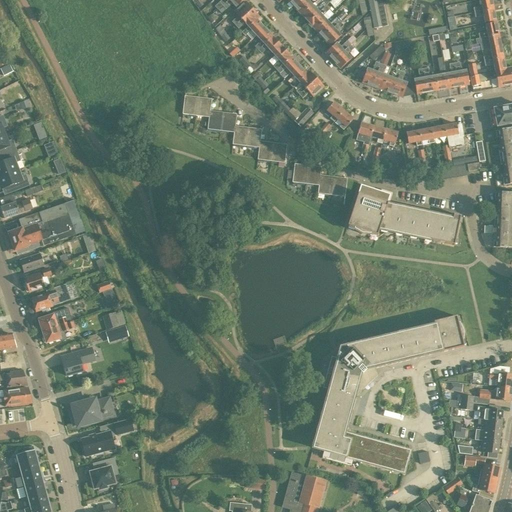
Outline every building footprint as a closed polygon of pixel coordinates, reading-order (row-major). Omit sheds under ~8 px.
[(199,0),(195,3),(198,8),(203,5),(199,0)] [(228,0),(222,6),(225,10),(232,4),(235,8),(243,0),(228,0)] [(301,0),(293,7),(301,15),(312,5),(308,0),(301,0)] [(301,15),(308,23),(325,7),(325,6),(330,2),(327,0),(322,0),(315,8),(312,5),(301,15)] [(332,0),(329,3),(334,9),(343,0),(332,0)] [(367,0),(374,29),(388,26),(384,6),(387,5),(385,0),(367,0)] [(473,8),(474,13),(493,10),(491,0),(481,0),(480,0),(481,6),(473,8)] [(231,22),(235,26),(252,10),(245,2),(234,12),(238,16),(231,22)] [(308,23),(315,30),(326,20),(322,16),(329,10),(325,7),(308,23)] [(244,23),(247,27),(248,27),(256,19),(256,20),(259,17),(252,10),(235,26),(238,29),(244,23)] [(493,10),(474,13),(475,18),(483,16),(485,24),(495,21),(493,10)] [(315,30),(322,38),(340,22),(336,18),(330,24),(326,20),(315,30)] [(248,27),(247,27),(241,33),(244,36),(247,34),(252,40),(256,36),(264,28),(256,20),(256,19),(248,27)] [(340,22),(322,38),(330,46),(341,36),(337,32),(343,26),(340,22)] [(487,32),(478,34),(479,39),(498,35),(496,23),(485,26),(487,32)] [(254,47),(258,51),(273,37),(264,28),(256,36),(260,41),(254,47)] [(217,32),(221,37),(226,34),(222,29),(217,32)] [(226,34),(221,37),(224,42),(229,39),(226,34)] [(479,39),(476,39),(477,44),(480,44),(482,51),(490,49),(501,47),(498,35),(479,39)] [(273,37),(258,51),(261,54),(267,48),(272,54),(281,46),(273,37)] [(325,53),(333,61),(350,45),(347,42),(340,47),(336,43),(325,53)] [(453,46),(454,53),(465,51),(464,44),(453,46)] [(350,45),(333,61),(340,69),(351,59),(347,55),(353,49),(350,45)] [(385,51),(381,46),(369,57),(374,62),(385,51)] [(483,57),(484,62),(503,59),(501,47),(490,49),(491,55),(483,57)] [(273,67),(276,70),(291,57),(283,48),(274,56),(279,61),(273,67)] [(233,49),(229,52),(232,57),(237,53),(233,49)] [(444,50),(446,60),(452,59),(450,49),(444,50)] [(239,60),(243,65),(247,61),(243,57),(239,60)] [(286,68),(290,73),(299,66),(291,57),(276,70),(279,74),(286,68)] [(494,72),(491,73),(505,70),(503,59),(484,62),(485,67),(493,65),(494,72)] [(247,61),(243,65),(247,69),(251,65),(247,61)] [(362,83),(372,87),(380,64),(375,63),(373,71),(367,69),(362,83)] [(459,63),(454,64),(458,87),(469,85),(466,70),(460,71),(459,63)] [(0,69),(4,76),(13,72),(9,64),(0,69)] [(372,87),(382,90),(387,76),(390,68),(380,64),(372,87)] [(444,66),(443,66),(448,89),(458,87),(454,64),(449,64),(450,73),(445,74),(444,66)] [(289,84),(292,88),(307,75),(306,74),(299,66),(290,73),(295,78),(289,84)] [(440,75),(434,76),(437,91),(448,89),(443,66),(439,67),(440,75)] [(428,68),(422,69),(427,93),(437,91),(434,76),(429,77),(428,68)] [(511,68),(505,70),(491,73),(478,76),(470,77),(472,87),(480,85),(480,82),(486,81),(486,78),(493,77),(492,75),(495,75),(498,88),(511,84),(511,68)] [(427,93),(422,69),(418,70),(419,79),(413,80),(416,95),(427,93)] [(382,90),(392,94),(400,72),(395,70),(392,78),(387,76),(382,90)] [(296,91),(299,95),(316,79),(309,72),(306,74),(307,75),(292,88),(299,82),(302,86),(296,91)] [(400,72),(392,94),(402,98),(407,83),(402,81),(404,73),(400,72)] [(316,79),(299,95),(302,99),(308,93),(312,97),(323,87),(316,79)] [(280,100),(276,95),(272,99),(276,103),(280,100)] [(182,115),(195,117),(198,99),(184,97),(182,115)] [(195,117),(209,118),(210,112),(211,100),(198,99),(195,117)] [(0,111),(10,107),(6,100),(2,102),(1,100),(0,100),(0,111)] [(29,100),(16,104),(18,111),(32,107),(29,100)] [(278,106),(282,110),(286,106),(282,102),(278,106)] [(330,119),(333,122),(343,111),(333,102),(326,111),(332,116),(330,119)] [(511,105),(489,110),(492,128),(511,124),(511,105)] [(286,106),(282,110),(293,122),(294,121),(300,127),(313,114),(307,108),(301,114),(296,109),(295,110),(292,108),(290,110),(286,106)] [(343,111),(333,122),(334,122),(336,119),(342,124),(339,127),(343,130),(353,119),(343,111)] [(207,130),(221,132),(223,114),(210,112),(209,118),(207,130)] [(221,132),(234,134),(235,127),(236,115),(223,114),(221,132)] [(43,121),(35,124),(41,140),(49,137),(43,121)] [(316,134),(321,138),(331,126),(326,123),(316,134)] [(361,123),(358,134),(356,141),(363,143),(363,144),(368,146),(370,137),(373,127),(361,123)] [(446,137),(447,137),(449,148),(464,146),(463,138),(459,139),(458,135),(456,124),(443,126),(445,137),(446,137)] [(443,126),(431,129),(433,139),(441,138),(441,142),(446,141),(446,137),(445,137),(443,126)] [(232,146),(246,147),(248,128),(235,127),(234,134),(232,146)] [(376,143),(381,144),(385,130),(373,127),(370,137),(377,139),(376,143)] [(259,149),(260,142),(261,130),(248,128),(246,147),(259,149)] [(511,128),(498,131),(506,185),(511,184),(511,128)] [(431,129),(418,131),(421,145),(422,145),(421,142),(429,140),(429,144),(434,143),(433,139),(431,129)] [(385,130),(381,144),(382,141),(389,142),(388,146),(394,147),(394,144),(395,144),(398,133),(385,130)] [(421,145),(418,131),(406,133),(408,144),(416,143),(417,146),(421,145)] [(0,150),(2,156),(16,151),(12,140),(7,142),(5,135),(0,137),(0,150)] [(485,161),(481,141),(475,142),(479,162),(485,161)] [(257,161),(271,162),(273,144),(260,142),(259,149),(257,161)] [(273,144),(271,162),(284,164),(287,145),(273,144)] [(55,149),(46,152),(48,157),(57,154),(55,149)] [(0,176),(18,170),(16,163),(20,161),(16,151),(2,156),(4,162),(0,163),(0,176)] [(62,157),(55,160),(61,175),(68,172),(62,157)] [(467,165),(468,172),(480,170),(479,163),(477,163),(467,165)] [(292,183),(305,185),(308,166),(294,164),(292,183)] [(319,186),(320,176),(321,168),(308,166),(305,185),(319,186)] [(18,170),(0,176),(0,188),(0,190),(13,185),(15,191),(30,186),(25,175),(21,177),(18,170)] [(318,194),(331,196),(333,177),(320,176),(319,186),(318,194)] [(331,196),(344,198),(346,187),(347,179),(333,177),(331,196)] [(25,191),(27,197),(43,191),(41,185),(25,191)] [(453,217),(388,203),(390,195),(361,186),(358,194),(347,226),(348,227),(347,228),(361,236),(375,237),(376,236),(377,236),(379,230),(454,246),(460,217),(453,215),(453,217)] [(511,193),(497,193),(495,248),(511,248),(511,193)] [(3,216),(4,219),(33,209),(29,199),(22,202),(23,205),(17,207),(15,203),(0,208),(1,211),(0,211),(0,212),(1,216),(3,216)] [(12,252),(16,251),(17,255),(75,236),(68,214),(66,210),(72,210),(77,208),(75,201),(39,213),(42,222),(21,230),(21,229),(9,234),(6,235),(6,236),(5,237),(10,250),(11,251),(12,252)] [(90,253),(98,250),(92,233),(84,236),(90,253)] [(68,260),(66,254),(49,260),(51,266),(68,260)] [(43,266),(39,255),(20,261),(24,272),(43,266)] [(58,264),(60,271),(73,266),(70,260),(58,264)] [(51,276),(49,269),(42,271),(44,278),(51,276)] [(26,287),(27,291),(28,290),(29,293),(37,290),(37,291),(44,288),(40,274),(25,279),(27,285),(26,287)] [(99,293),(111,288),(109,283),(108,281),(96,285),(99,293)] [(47,293),(40,295),(40,297),(32,300),(34,306),(32,306),(34,311),(36,310),(36,312),(52,307),(71,300),(65,284),(46,291),(47,293)] [(41,327),(42,332),(73,322),(68,324),(65,317),(60,319),(57,311),(51,313),(52,316),(39,320),(39,322),(38,323),(39,326),(41,327)] [(102,317),(106,330),(118,326),(114,313),(102,317)] [(376,368),(410,360),(414,359),(435,354),(441,352),(463,347),(456,317),(435,322),(436,324),(347,345),(339,347),(327,389),(310,450),(405,475),(412,450),(351,433),(346,431),(347,428),(356,396),(356,393),(377,376),(375,368),(376,368)] [(73,322),(42,332),(44,337),(43,339),(44,342),(46,343),(46,344),(60,340),(60,341),(66,340),(63,332),(75,328),(73,322)] [(129,337),(126,326),(113,330),(116,341),(129,337)] [(0,350),(15,348),(11,335),(0,336),(0,350)] [(86,363),(82,350),(69,354),(71,361),(62,364),(66,376),(83,371),(81,364),(86,363)] [(0,385),(0,386),(0,385),(0,381),(5,381),(6,389),(27,386),(22,371),(9,373),(10,375),(0,376),(0,385)] [(498,381),(497,387),(511,388),(511,375),(490,373),(489,380),(498,381)] [(449,391),(461,392),(462,385),(450,384),(449,391)] [(511,389),(511,388),(497,387),(496,392),(480,391),(479,399),(489,400),(490,395),(496,396),(495,400),(511,402),(511,389)] [(0,402),(5,402),(5,407),(32,404),(27,389),(3,391),(4,396),(0,396),(0,402)] [(456,409),(472,411),(473,397),(458,395),(456,409)] [(77,425),(77,427),(94,423),(93,420),(112,415),(108,400),(95,403),(94,400),(72,406),(73,411),(70,412),(70,413),(74,426),(77,425)] [(479,412),(478,420),(501,423),(502,412),(500,412),(501,407),(489,405),(488,408),(477,407),(476,412),(479,412)] [(130,419),(113,424),(116,436),(133,432),(130,419)] [(483,425),(482,431),(500,433),(501,423),(478,420),(477,425),(483,425)] [(482,431),(481,441),(498,444),(500,433),(482,431)] [(103,455),(103,453),(114,450),(110,432),(81,440),(85,457),(94,455),(95,457),(103,455)] [(498,444),(481,441),(480,452),(497,454),(498,444)] [(457,446),(459,454),(472,455),(472,448),(457,446)] [(17,456),(20,466),(37,462),(33,447),(18,451),(19,455),(17,456)] [(429,451),(420,453),(422,463),(432,460),(429,451)] [(475,464),(484,465),(485,458),(465,456),(463,466),(475,468),(475,464)] [(92,465),(94,472),(89,473),(92,482),(90,482),(92,489),(94,488),(94,490),(98,489),(99,491),(107,489),(107,487),(115,484),(113,476),(118,475),(114,459),(92,465)] [(20,477),(40,472),(37,462),(20,466),(22,476),(20,477)] [(481,471),(479,477),(496,481),(499,469),(494,468),(494,465),(489,464),(487,465),(487,466),(486,466),(484,467),(483,471),(481,471)] [(20,477),(23,488),(42,483),(40,472),(20,477)] [(314,511),(316,508),(318,508),(325,482),(307,477),(306,477),(292,473),(282,508),(292,510),(291,511),(314,511)] [(496,481),(479,477),(477,486),(473,485),(472,492),(479,493),(479,490),(493,493),(496,481)] [(458,478),(453,481),(457,488),(462,484),(458,478)] [(457,488),(453,481),(443,488),(448,495),(457,488)] [(23,488),(26,498),(45,493),(42,483),(23,488)] [(460,495),(458,500),(488,511),(490,507),(492,502),(476,496),(474,501),(466,497),(468,493),(462,490),(459,492),(460,495)] [(26,498),(29,509),(48,503),(45,493),(26,498)] [(487,511),(488,511),(458,500),(456,505),(470,511),(469,511),(487,511)] [(416,507),(420,511),(428,511),(431,510),(424,501),(416,507)] [(428,504),(433,511),(434,511),(439,508),(433,501),(428,504)] [(50,511),(48,503),(29,509),(29,511),(50,511)] [(244,511),(241,511),(242,504),(230,503),(229,511),(232,511),(231,511),(244,511)]
